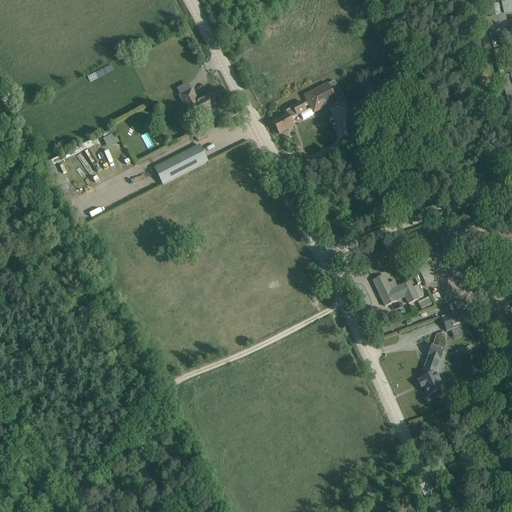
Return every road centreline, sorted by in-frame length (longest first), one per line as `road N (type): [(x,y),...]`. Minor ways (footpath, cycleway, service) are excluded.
road 1 (unclassified): [(435,511),(345,304),(189,0)]
road 2 (track): [(168,511),(168,497),(142,468),(169,383),(345,304)]
road 3 (track): [(63,511),(169,383)]
